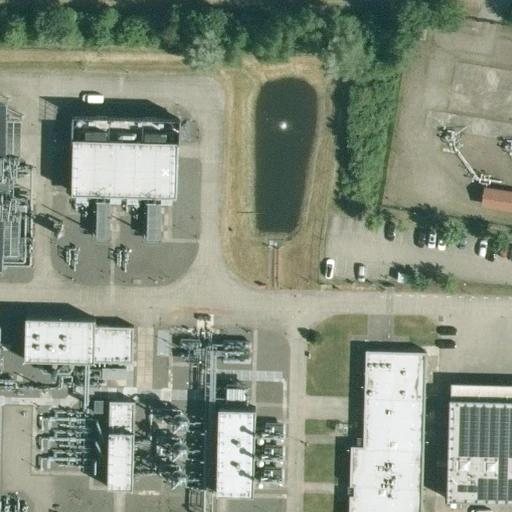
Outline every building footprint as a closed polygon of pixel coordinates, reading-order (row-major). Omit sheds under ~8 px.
[(0,262),(17,263),(17,251),(8,251),(8,219),(15,219),(16,119),(9,119),(9,94),(0,94),(0,262)] [(74,115),(72,193),(177,195),(179,118),(74,115)] [(511,192),(486,189),(484,204),(511,208),(511,192)] [(163,239),(163,199),(148,199),(148,239),(163,239)] [(26,315),(25,358),(133,361),(134,325),(95,324),(95,317),(26,315)] [(422,511),(426,351),(366,349),(364,444),(351,444),(349,511),(422,511)] [(511,398),(449,397),(447,499),(511,500),(511,398)] [(135,400),(110,400),(109,487),(134,487),(135,400)] [(255,406),(219,406),(218,493),(254,493),(255,406)]
